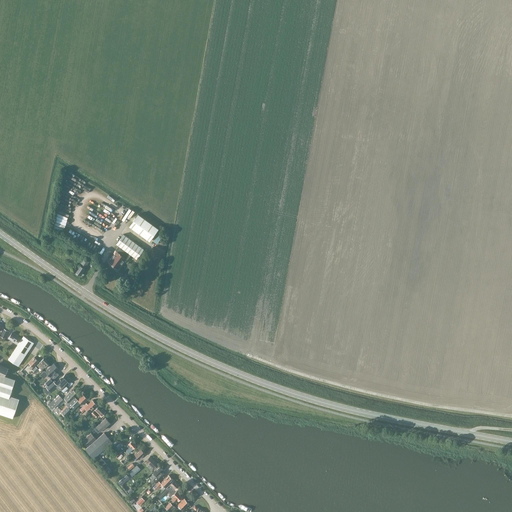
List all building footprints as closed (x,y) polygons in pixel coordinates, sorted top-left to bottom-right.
[(103,213),(104,212),(110,215),(111,213),(108,211),(110,208),(102,204),(99,211),(103,213)] [(158,231),(159,229),(138,214),(129,226),(150,241),(153,237),(156,238),(160,232),(158,231)] [(118,246),(131,255),(136,259),(143,249),(123,234),(116,244),(118,246)] [(127,259),(131,255),(118,246),(115,250),(113,253),(114,254),(108,262),(109,262),(109,263),(111,264),(112,264),(115,266),(115,267),(116,268),(117,268),(118,269),(126,259),(127,259)] [(80,263),(86,267),(89,261),(84,258),(80,263)] [(82,277),(84,274),(82,273),(85,269),(79,265),(74,272),(82,277)] [(22,339),(19,337),(12,332),(8,339),(15,343),(17,345),(8,359),(18,366),(33,343),(23,336),(22,339)] [(31,369),(33,367),(38,361),(34,357),(28,363),(31,365),(29,367),(31,369)] [(43,359),(37,365),(41,370),(48,363),(43,359)] [(0,392),(10,395),(15,379),(4,376),(8,368),(0,363),(0,392)] [(54,363),(45,371),(47,374),(46,375),(48,377),(49,376),(50,377),(51,377),(53,379),(59,374),(56,371),(59,369),(54,363)] [(48,386),(43,390),(47,395),(58,384),(63,388),(64,386),(67,384),(71,380),(67,376),(65,374),(55,383),(53,381),(48,386)] [(71,400),(74,397),(77,394),(73,390),(71,393),(70,392),(67,394),(70,397),(69,398),(71,400)] [(0,414),(12,418),(19,399),(10,395),(0,392),(0,414)] [(69,398),(70,397),(67,394),(63,399),(58,394),(48,404),(53,409),(57,404),(59,406),(65,400),(68,403),(71,400),(69,398)] [(80,403),(82,405),(87,399),(83,394),(77,400),(74,397),(71,400),(68,403),(66,405),(67,406),(63,410),(61,412),(66,417),(71,411),(72,411),(80,403)] [(85,409),(89,413),(97,405),(92,400),(88,405),(86,403),(80,409),(78,412),(80,414),(82,412),(83,412),(85,409)] [(98,414),(100,417),(105,413),(98,406),(94,410),(91,413),(89,415),(91,416),(93,415),(95,417),(98,414)] [(94,428),(98,433),(103,428),(104,428),(110,423),(106,418),(99,424),(94,428)] [(87,447),(96,439),(91,433),(82,440),(87,446),(87,447)] [(102,451),(112,442),(104,433),(97,439),(96,439),(87,447),(87,446),(85,449),(93,458),(99,453),(102,451)] [(117,451),(121,447),(125,443),(121,438),(117,442),(117,441),(115,440),(112,442),(113,442),(112,443),(114,445),(113,447),(117,451)] [(126,450),(128,453),(137,445),(132,440),(128,444),(127,446),(128,448),(126,450)] [(145,453),(144,452),(140,448),(134,454),(139,459),(141,457),(145,453)] [(154,469),(158,465),(150,456),(148,458),(146,460),(149,463),(146,466),(150,470),(153,468),(154,469)] [(128,472),(132,476),(133,475),(140,469),(137,465),(128,472)] [(155,470),(153,472),(153,473),(153,474),(156,477),(153,480),(156,482),(157,481),(158,480),(161,477),(160,475),(163,472),(164,471),(159,466),(157,468),(155,470)] [(168,484),(173,479),(168,475),(164,479),(161,483),(159,481),(153,487),(156,490),(160,486),(162,487),(163,486),(165,487),(168,484)] [(174,480),(165,488),(170,493),(168,495),(170,497),(175,493),(173,491),(179,485),(174,480)] [(170,502),(165,507),(169,511),(174,506),(172,504),(175,502),(175,503),(177,500),(178,501),(182,496),(180,494),(182,492),(179,489),(175,493),(170,497),(171,498),(171,499),(173,501),(171,503),(170,502)] [(178,505),(183,510),(189,503),(184,498),(178,504),(178,505)]
